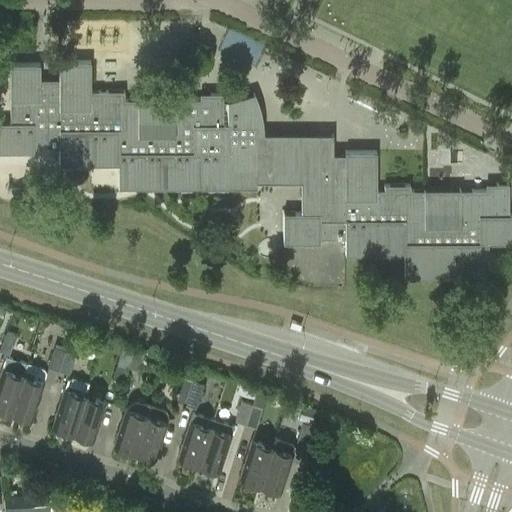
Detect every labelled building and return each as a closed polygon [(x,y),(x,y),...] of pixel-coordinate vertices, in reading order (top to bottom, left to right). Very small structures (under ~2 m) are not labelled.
[(117,188),(200,188),(200,153),(228,153),(228,124),(222,124),(222,101),(221,93),(209,93),(209,99),(123,99),(123,90),(89,90),(89,61),(58,61),(58,83),(39,83),(39,63),(9,63),(9,100),(13,100),(13,123),(0,122),(0,152),(33,153),(33,150),(58,149),(58,166),(117,166),(117,188)] [(200,153),(200,188),(255,188),(255,182),(299,182),(332,182),(332,154),(332,133),(262,133),(262,127),(261,124),(261,118),(260,112),(258,107),(257,104),(255,98),(254,96),(253,93),(226,101),(222,101),(222,124),(228,124),(228,153),(200,153)] [(344,154),(332,154),(332,182),(299,182),(299,212),(282,213),(282,242),(318,242),(318,255),(311,255),(311,289),(340,289),(340,255),(330,255),(330,237),(342,237),(342,254),(402,254),(402,278),(486,278),(486,242),(511,242),(511,214),(507,214),(507,183),(495,184),(495,190),(409,190),(409,184),(383,184),(383,190),(375,190),(375,151),(344,151),(344,154)] [(6,331),(0,344),(0,351),(8,355),(16,335),(6,331)] [(117,364),(126,367),(132,349),(122,346),(117,364)] [(47,368),(57,371),(64,351),(54,348),(47,368)] [(141,352),(132,349),(126,367),(136,370),(141,352)] [(74,354),(64,351),(57,371),(68,374),(74,354)] [(0,370),(0,409),(10,412),(26,362),(5,356),(0,370)] [(42,367),(26,362),(10,412),(31,419),(45,374),(45,371),(44,368),(42,367)] [(51,426),(71,433),(83,395),(88,381),(72,376),(66,378),(51,426)] [(171,401),(183,405),(191,380),(179,377),(171,401)] [(202,384),(191,380),(183,405),(194,408),(202,384)] [(250,404),(244,424),(254,428),(261,408),(265,409),(269,395),(257,391),(253,405),(250,404)] [(104,401),(83,395),(71,433),(92,439),(104,401)] [(111,446),(132,453),(148,403),(136,399),(131,399),(128,400),(126,402),(111,446)] [(234,421),(244,424),(250,404),(240,401),(234,421)] [(161,407),(148,403),(132,453),(153,460),(165,421),(167,416),(166,413),(164,409),(161,407)] [(316,413),(302,407),(298,419),(303,420),(296,443),(306,446),(312,426),(316,413)] [(177,458),(197,465),(212,419),(191,412),(177,458)] [(232,425),(212,419),(197,465),(217,471),(232,425)] [(275,437),(271,447),(259,485),(279,492),(293,447),(291,442),(275,437)] [(238,478),(259,485),(271,447),(250,440),(238,478)] [(1,476),(3,511),(29,511),(33,511),(32,494),(18,494),(17,475),(1,476)]
